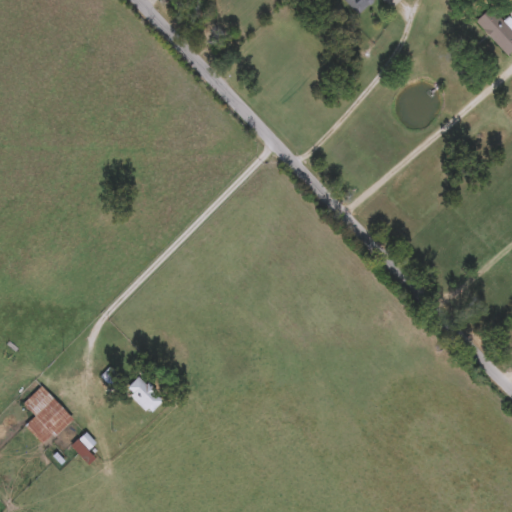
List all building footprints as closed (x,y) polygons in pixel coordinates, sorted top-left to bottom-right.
[(371,0),(358,13),(345,0),(371,0)] [(511,48),(506,54),(480,26),(496,12),(511,29),(511,48)] [(162,398),(148,412),(124,388),(138,373),(162,398)] [(33,414),(21,401),(39,384),(71,417),(44,442),(25,423),(33,414)] [(94,443),(86,432),(71,442),(86,462),(93,458),(86,448),(94,443)]
